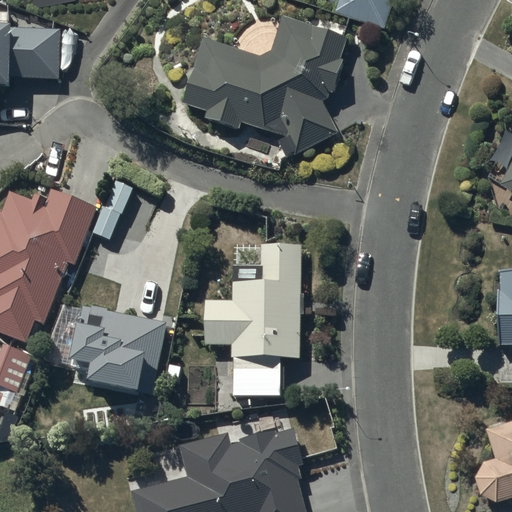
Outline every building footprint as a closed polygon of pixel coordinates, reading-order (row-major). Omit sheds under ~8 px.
[(316,0),(338,6),(335,16),(385,31),(394,0),(316,0)] [(261,60),(203,41),(184,108),(207,114),(205,123),(240,133),(242,126),(288,140),(278,145),(286,161),(295,156),(297,159),(340,136),(323,105),(327,106),(331,94),(334,95),(345,64),(341,63),(348,42),(284,19),(272,55),(261,60)] [(0,105),(2,106),(2,94),(15,94),(15,82),(61,83),(62,34),(0,33),(0,105)] [(511,166),(500,189),(511,194),(511,166)] [(38,325),(46,328),(71,268),(77,270),(100,212),(54,193),(50,205),(37,199),(35,204),(13,195),(4,217),(0,215),(0,336),(28,348),(38,325)] [(284,363),(302,363),(302,250),(263,250),(263,269),(235,269),(235,305),(208,305),(208,350),(233,350),(233,362),(236,362),(236,400),(284,401),(284,363)] [(511,349),(511,274),(500,275),(500,294),(498,294),(498,350),(511,349)] [(95,373),(92,390),(144,401),(144,399),(154,401),(169,328),(110,315),(111,313),(94,309),(94,312),(85,310),(80,333),(82,333),(75,369),(95,373)] [(35,362),(6,350),(0,364),(0,390),(19,398),(35,362)] [(511,426),(487,434),(496,463),(483,467),(476,482),(481,500),(497,508),(511,502),(511,426)] [(134,495),(138,511),(307,511),(300,483),(304,483),(301,470),(306,469),(296,433),(279,438),(278,434),(242,443),(243,446),(234,449),(231,437),(182,450),(190,481),(134,495)]
